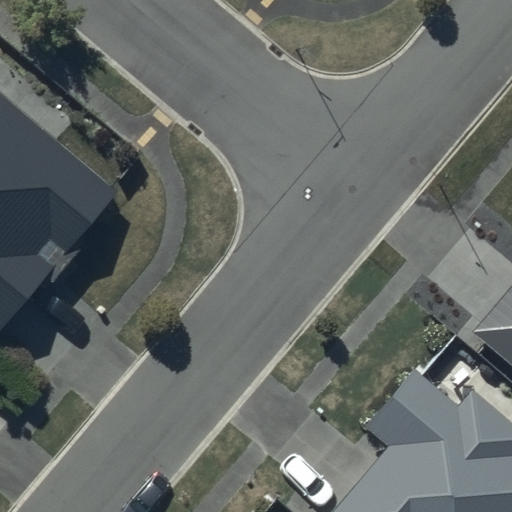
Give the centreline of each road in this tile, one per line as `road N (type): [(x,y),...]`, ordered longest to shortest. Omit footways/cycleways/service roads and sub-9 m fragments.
road 1 (residential): [(78,511),(356,184)]
road 2 (residential): [(356,184),(135,0)]
road 3 (residential): [(356,184),(511,2)]
